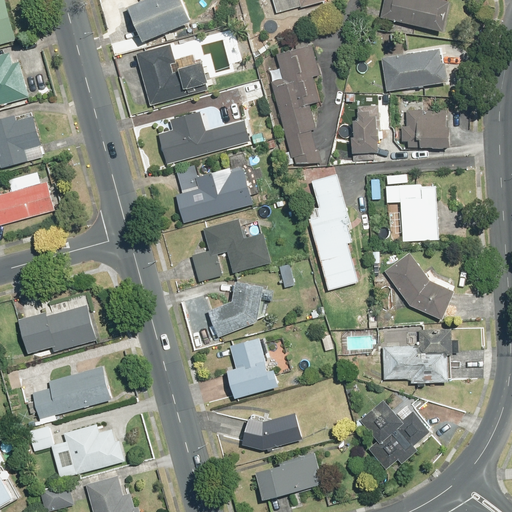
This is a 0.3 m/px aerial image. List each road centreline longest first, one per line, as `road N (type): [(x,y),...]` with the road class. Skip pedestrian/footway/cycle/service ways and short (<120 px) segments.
road 1 (secondary): [(205,511),(132,237)]
road 2 (tertiary): [(511,312),(498,132),(511,53)]
road 3 (secondary): [(132,237),(67,0)]
road 4 (residential): [(132,237),(0,270)]
road 5 (tertiary): [(458,479),(496,422),(511,373)]
